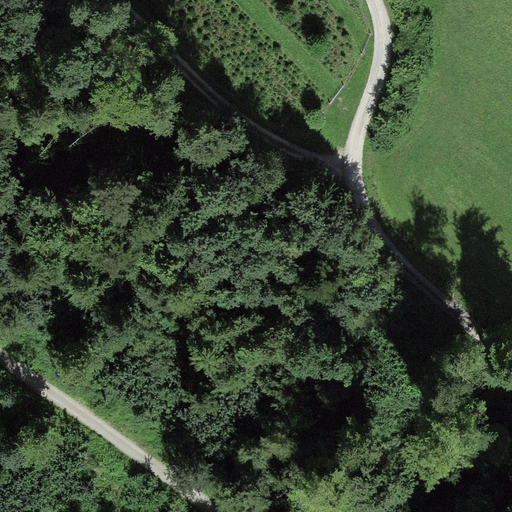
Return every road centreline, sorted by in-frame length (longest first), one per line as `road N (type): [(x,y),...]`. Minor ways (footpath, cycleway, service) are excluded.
road 1 (track): [(349,163),(265,129),(136,0)]
road 2 (track): [(199,511),(0,346)]
road 3 (track): [(511,355),(373,233),(349,163)]
road 4 (track): [(349,163),(354,119),(382,59),(377,0)]
